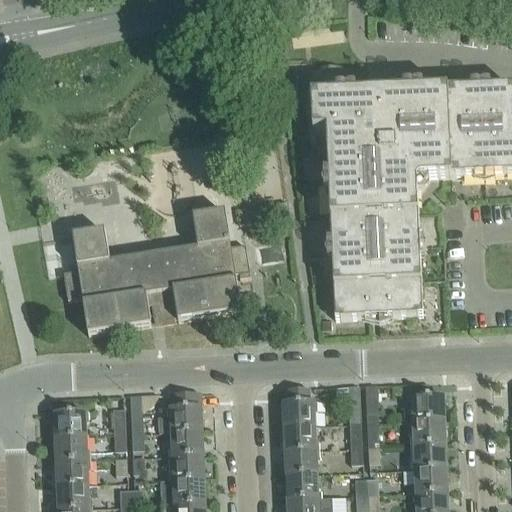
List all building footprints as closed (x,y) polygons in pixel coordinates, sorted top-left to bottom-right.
[(511,179),(511,91),(413,96),(413,111),(396,111),(395,97),(354,99),(352,88),(351,85),(350,83),(349,81),(347,79),(345,77),(342,75),(340,74),(337,73),(334,73),(331,73),(328,73),(325,74),(323,75),(321,76),(319,77),(318,79),(316,80),(316,81),(314,83),(313,86),(313,87),(313,89),(312,91),(312,93),(314,136),(328,135),(336,323),(424,320),(418,187),(421,184),(511,179)] [(287,207),(238,214),(240,229),(290,221),(287,207)] [(241,284),(251,282),(250,277),(246,250),(232,252),(226,216),(193,221),(198,251),(110,265),(105,234),(73,239),(79,275),(65,277),(69,306),(84,303),(89,339),(152,330),(148,299),(159,297),(164,325),(179,323),(179,325),(242,316),(236,279),(240,279),(241,284)] [(444,400),(430,401),(429,388),(410,389),(411,402),(410,402),(411,426),(445,424),(444,400)] [(379,427),(378,403),(377,390),(365,391),(367,428),(379,427)] [(362,428),(361,404),(360,391),(348,392),(349,429),(362,428)] [(315,431),(314,417),(317,417),(317,406),(310,406),(310,394),(286,394),(287,407),(283,407),(284,432),(315,431)] [(202,411),(202,398),(170,399),(171,412),(202,411)] [(144,439),(143,413),(143,400),(131,401),(133,440),(144,439)] [(203,436),(202,411),(171,412),(168,412),(168,421),(159,422),(159,437),(171,436),(171,438),(203,436)] [(125,414),(114,415),(115,441),(127,440),(125,414)] [(55,417),(56,442),(87,441),(86,427),(90,427),(89,416),(55,417)] [(446,449),(445,424),(411,426),(412,441),(410,441),(410,450),(446,449)] [(380,452),(379,427),(367,428),(368,452),(380,452)] [(362,428),(349,429),(350,446),(363,446),(362,428)] [(316,444),(315,431),(284,432),(285,456),(320,455),(319,444),(316,444)] [(204,460),(203,436),(171,438),(172,462),(204,460)] [(145,455),(144,439),(133,440),(134,455),(145,455)] [(127,456),(127,440),(115,441),(116,456),(127,456)] [(88,454),(87,441),(56,442),(57,465),(91,464),(90,454),(88,454)] [(447,473),(446,449),(410,450),(411,462),(413,462),(413,475),(447,473)] [(381,468),(380,452),(368,452),(368,469),(381,468)] [(364,469),(363,453),(350,453),(351,470),(364,469)] [(320,464),(320,455),(285,456),(285,481),(318,480),(317,465),(320,464)] [(205,485),(204,460),(172,462),(173,485),(173,486),(205,485)] [(145,462),(134,462),(133,463),(134,479),(146,479),(145,462)] [(127,463),(115,463),(116,480),(128,480),(127,463)] [(91,475),(91,464),(57,465),(58,490),(89,489),(88,475),(91,475)] [(448,497),(447,473),(413,475),(414,489),(412,489),(413,499),(448,497)] [(319,492),(318,480),(285,481),(286,505),(322,503),(321,492),(319,492)] [(378,483),(370,483),(367,484),(368,501),(379,500),(378,483)] [(368,501),(367,484),(355,484),(356,501),(368,501)] [(206,508),(205,485),(173,486),(173,485),(161,486),(162,510),(206,508)] [(90,503),(89,489),(58,490),(58,511),(92,511),(92,503),(90,503)] [(121,511),(133,511),(132,494),(120,495),(120,511),(121,511)] [(143,494),(135,494),(132,494),(133,511),(144,511),(143,494)] [(448,511),(448,497),(413,499),(413,510),(415,510),(415,511),(448,511)] [(379,511),(379,500),(368,501),(368,511),(379,511)] [(368,511),(368,501),(356,501),(356,511),(368,511)] [(321,511),(322,503),(286,505),(286,511),(321,511)]
